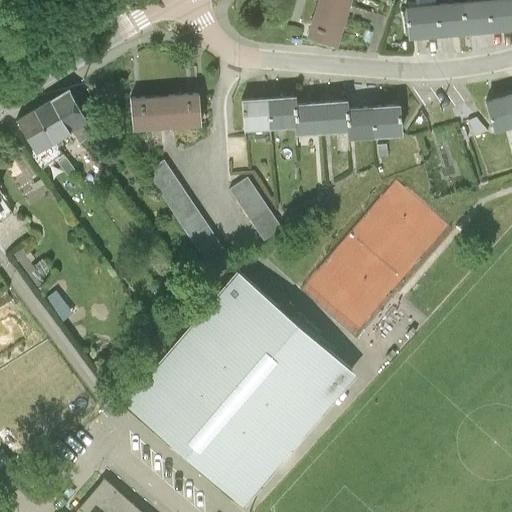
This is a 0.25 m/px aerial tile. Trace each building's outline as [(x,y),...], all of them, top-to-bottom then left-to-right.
[(348,0),(315,0),(305,32),(335,42),(346,8),(348,0)] [(511,0),(459,0),(404,5),(407,37),(511,26),(511,0)] [(87,118),(68,86),(49,98),(70,129),(87,118)] [(511,90),(483,99),(494,128),(511,122),(511,90)] [(198,91),(163,93),(129,95),(132,128),(165,125),(198,122),(198,91)] [(293,93),(240,96),(243,127),(293,125),(295,131),(345,129),(344,138),(399,133),(398,101),(347,105),(345,98),(294,101),(293,93)] [(70,129),(49,98),(34,107),(53,139),(70,129)] [(53,139),(34,107),(16,118),(34,149),(53,139)] [(230,258),(162,160),(145,171),(213,271),(230,258)] [(281,227),(246,176),(228,189),(264,240),(281,227)] [(237,277),(126,404),(242,504),(353,377),(323,351),(309,339),(275,310),(237,277)] [(145,511),(103,475),(71,511),(145,511)]
